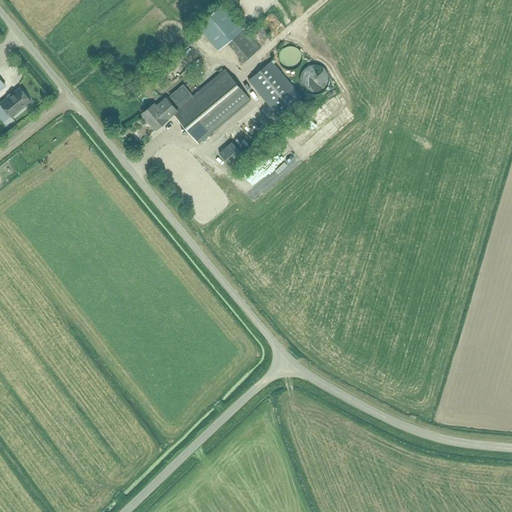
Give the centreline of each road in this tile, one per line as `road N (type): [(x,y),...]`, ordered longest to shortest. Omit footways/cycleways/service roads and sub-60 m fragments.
road 1 (unclassified): [(287,360),(0,13)]
road 2 (unclassified): [(511,446),(465,443),(404,425),(287,360)]
road 3 (unclassified): [(125,511),(287,360)]
